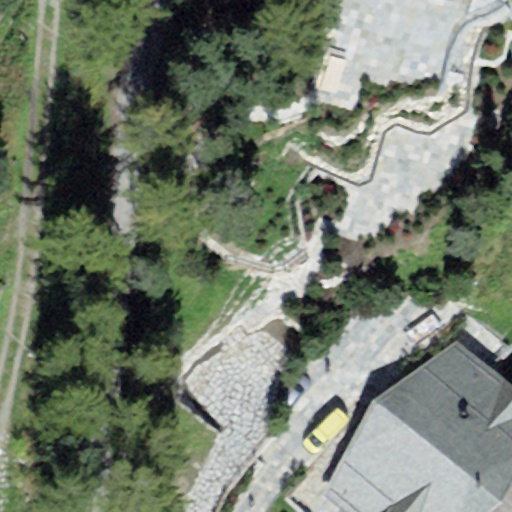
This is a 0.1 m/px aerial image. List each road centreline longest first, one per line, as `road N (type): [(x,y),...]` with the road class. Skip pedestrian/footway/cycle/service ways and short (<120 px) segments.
road 1 (residential): [(159,0),(127,174),(88,511)]
road 2 (track): [(0,424),(33,214),(49,0)]
